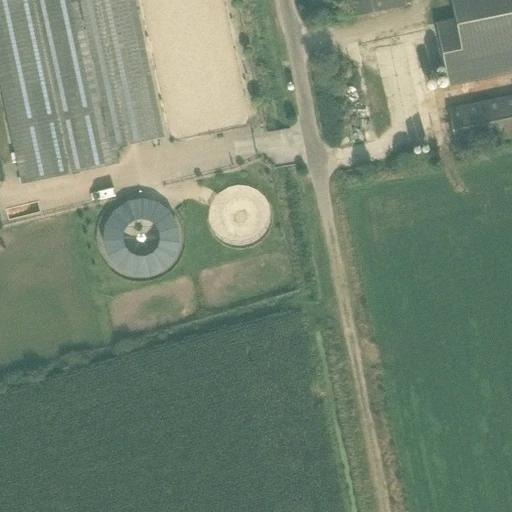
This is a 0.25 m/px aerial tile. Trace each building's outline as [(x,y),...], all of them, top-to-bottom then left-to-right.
[(139,45),(129,0),(0,0),(0,67),(25,183),(113,164),(110,149),(159,138),(142,58),(134,60),(131,46),(139,45)] [(404,6),(403,0),(351,0),(355,17),(404,6)] [(511,73),(511,0),(449,0),(454,19),(435,23),(448,87),(511,73)] [(455,150),(511,138),(511,95),(447,109),(455,150)] [(107,201),(103,272),(168,276),(172,205),(107,201)]
